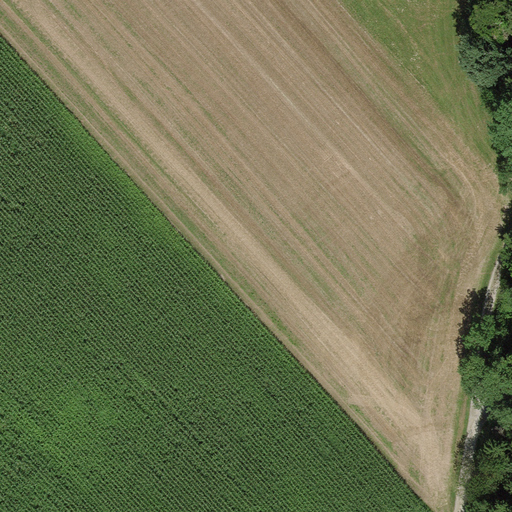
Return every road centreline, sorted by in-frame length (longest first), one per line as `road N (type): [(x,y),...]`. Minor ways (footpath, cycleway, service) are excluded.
road 1 (track): [(511,386),(478,387),(458,511)]
road 2 (track): [(511,250),(478,387)]
